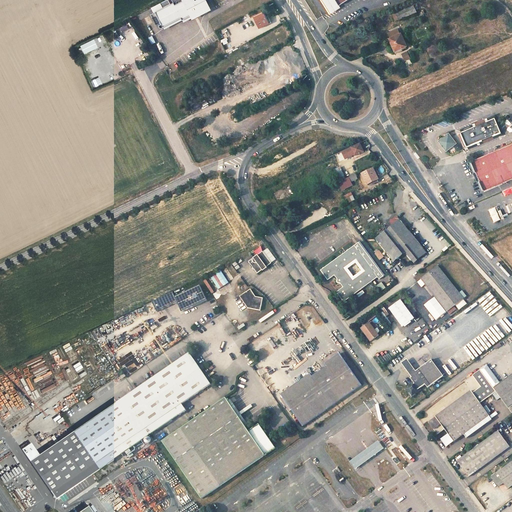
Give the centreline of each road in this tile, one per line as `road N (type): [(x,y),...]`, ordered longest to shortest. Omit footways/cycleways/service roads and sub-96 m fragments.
road 1 (residential): [(475,511),(253,211),(242,171)]
road 2 (unclassified): [(219,164),(0,268)]
road 3 (unknown): [(82,488),(148,464),(177,500),(170,511)]
